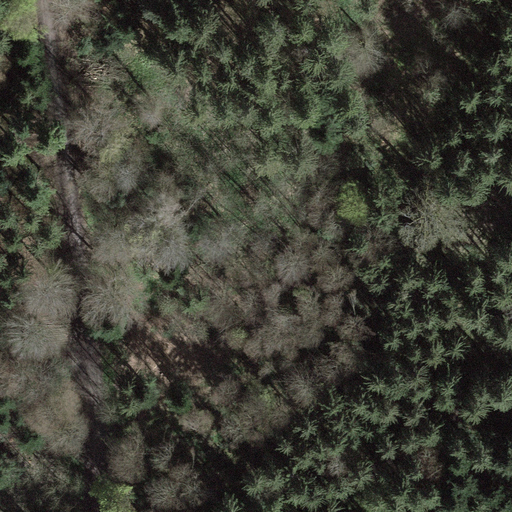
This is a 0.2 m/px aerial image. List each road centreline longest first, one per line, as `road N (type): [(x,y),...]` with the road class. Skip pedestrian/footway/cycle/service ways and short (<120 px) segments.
road 1 (track): [(94,511),(86,315),(48,0)]
road 2 (track): [(301,511),(474,365),(511,348)]
